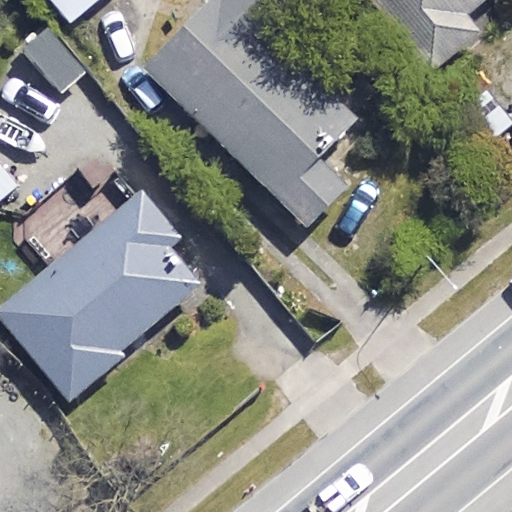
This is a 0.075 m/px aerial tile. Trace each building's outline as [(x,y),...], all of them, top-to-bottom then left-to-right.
[(141,2),(139,0),(36,0),(74,51),(141,2)] [(511,6),(511,0),(392,0),(374,15),(444,100),(485,66),(467,44),(511,6)] [(389,168),(236,19),(159,98),(312,248),(389,168)] [(0,202),(19,186),(0,163),(0,202)] [(201,290),(130,204),(0,311),(0,316),(69,399),(201,290)] [(262,389),(212,331),(136,396),(186,454),(262,389)]
